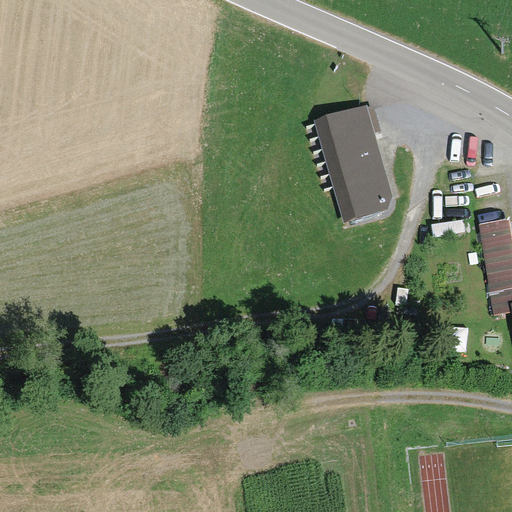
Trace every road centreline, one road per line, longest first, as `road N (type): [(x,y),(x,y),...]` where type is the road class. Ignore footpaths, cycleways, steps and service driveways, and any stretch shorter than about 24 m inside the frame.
road 1 (track): [(446,82),(388,282),(357,302),(0,359)]
road 2 (tertiary): [(263,0),(511,117)]
